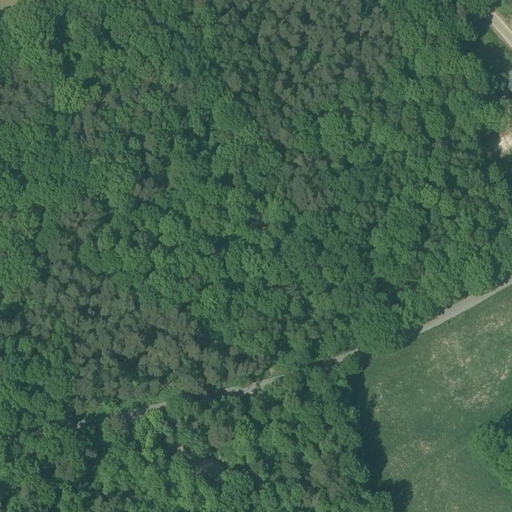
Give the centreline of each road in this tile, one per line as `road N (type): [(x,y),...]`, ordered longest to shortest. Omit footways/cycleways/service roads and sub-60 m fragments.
road 1 (unclassified): [(0,442),(331,366),(417,331),(511,278)]
road 2 (track): [(285,380),(0,239)]
road 3 (track): [(331,366),(368,489),(358,511)]
